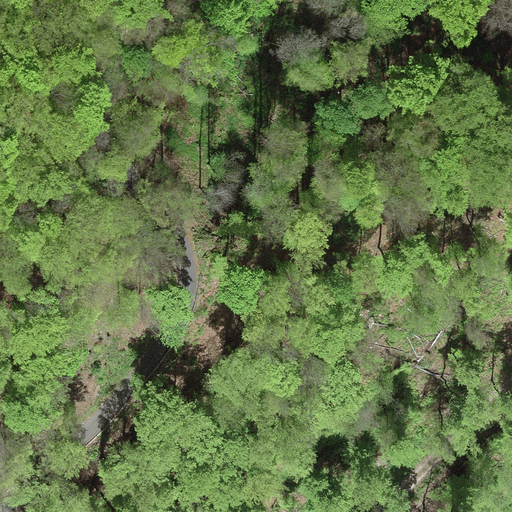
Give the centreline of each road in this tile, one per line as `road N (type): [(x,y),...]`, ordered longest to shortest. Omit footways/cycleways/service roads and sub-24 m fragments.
road 1 (residential): [(108,0),(113,25),(103,122),(125,177),(168,232),(180,299),(163,339),(0,511)]
road 2 (track): [(0,495),(113,292),(116,258),(96,225),(48,178),(21,130),(0,62)]
road 3 (track): [(511,379),(379,511)]
